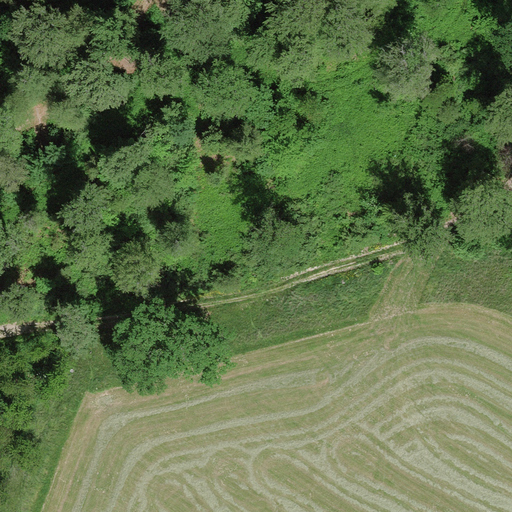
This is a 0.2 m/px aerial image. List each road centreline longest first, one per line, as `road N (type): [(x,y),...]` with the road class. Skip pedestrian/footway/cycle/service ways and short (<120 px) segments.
road 1 (track): [(511,185),(482,212),(351,262),(116,318)]
road 2 (track): [(0,142),(95,68),(149,0)]
